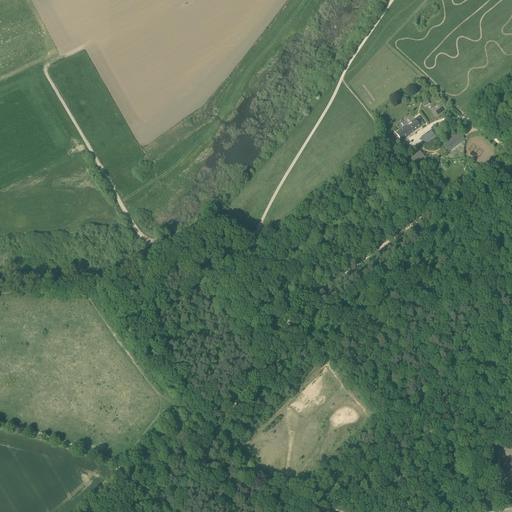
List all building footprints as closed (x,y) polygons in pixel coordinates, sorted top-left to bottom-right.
[(416,118),(396,133),(402,141),(425,124),(419,117),(416,118)] [(422,138),(426,142),(435,135),(432,131),(422,138)] [(465,139),(460,133),(444,145),(449,151),(465,139)] [(420,150),(407,160),(412,166),(424,156),(420,150)] [(497,443),(502,440),(498,434),(493,437),(497,443)] [(511,468),(511,457),(505,459),(502,449),(494,452),(498,462),(501,472),(510,469),(510,471),(511,470),(511,468)]
